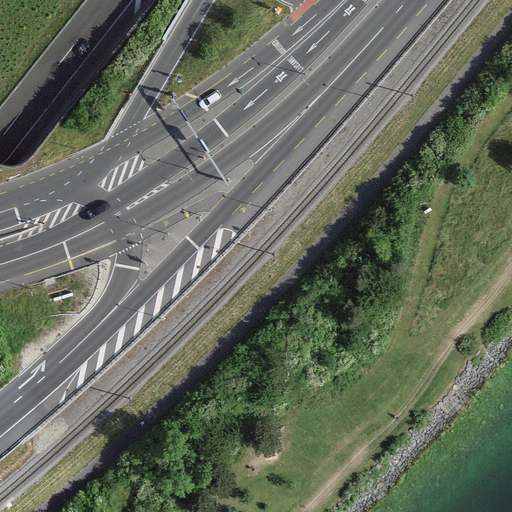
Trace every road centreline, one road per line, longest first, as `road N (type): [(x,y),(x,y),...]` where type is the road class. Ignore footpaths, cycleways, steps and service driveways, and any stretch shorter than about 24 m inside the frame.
road 1 (primary): [(118,219),(239,151),(382,27)]
road 2 (primary): [(299,42),(74,185)]
road 3 (motorway): [(299,42),(255,96),(165,168),(118,219)]
road 4 (primary): [(231,203),(382,27)]
road 5 (motorway): [(74,185),(128,127),(203,0)]
road 6 (motorway): [(98,325),(231,203)]
road 7 (motorway): [(0,140),(109,0)]
road 8 (motorway): [(0,414),(98,325)]
road 9 (primary): [(0,264),(118,219)]
